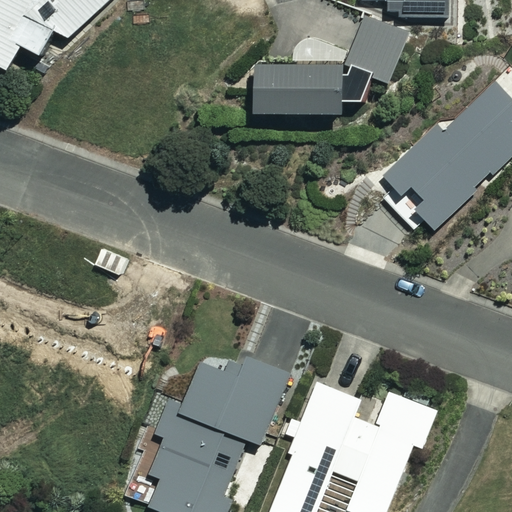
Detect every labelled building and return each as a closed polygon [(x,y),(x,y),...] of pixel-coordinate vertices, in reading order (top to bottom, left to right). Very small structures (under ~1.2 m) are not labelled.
[(0,0),(0,66),(5,69),(20,44),(38,54),(52,29),(67,37),(107,0),(0,0)] [(375,0),(386,1),(385,14),(443,18),(444,0),(375,0)] [(404,29),(361,17),(348,63),(253,62),(252,112),(340,112),(340,100),(363,100),(370,75),(389,81),(404,29)] [(511,101),(495,84),(443,133),(438,127),(384,179),(400,196),(391,205),(404,219),(414,210),(432,229),(511,153),(511,101)] [(253,360),(204,342),(181,404),(172,401),(146,470),(158,475),(147,505),(165,511),(224,511),(230,496),(225,495),(246,438),(261,444),(289,367),(255,354),(253,360)] [(360,399),(316,381),(289,452),(292,453),(268,511),(314,511),(331,470),(357,480),(345,509),(352,511),(384,511),(412,443),(422,447),(437,409),(388,390),(374,425),(353,417),(360,399)]
